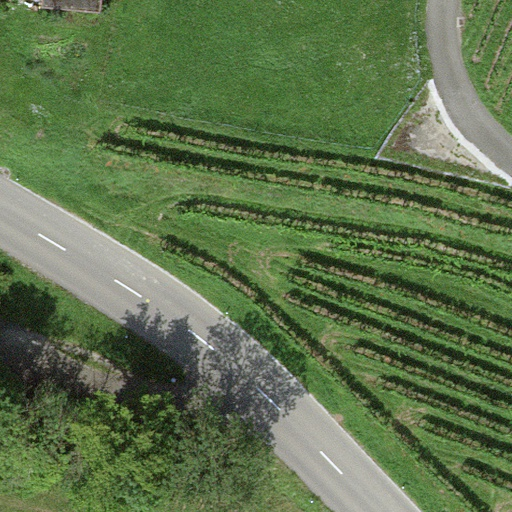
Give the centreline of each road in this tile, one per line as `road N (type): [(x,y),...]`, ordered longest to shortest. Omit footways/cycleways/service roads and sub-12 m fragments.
road 1 (tertiary): [(0,212),(207,342),(378,511)]
road 2 (track): [(0,371),(328,460)]
